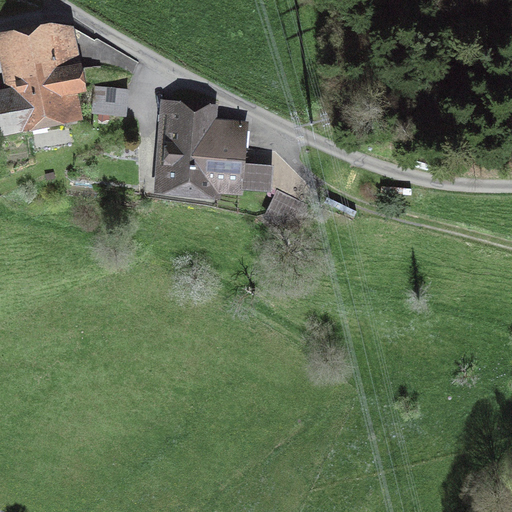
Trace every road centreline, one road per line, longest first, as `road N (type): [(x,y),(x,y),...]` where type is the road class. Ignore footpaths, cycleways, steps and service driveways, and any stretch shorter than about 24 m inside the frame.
road 1 (track): [(50,0),(375,169),(433,186),(511,188)]
road 2 (track): [(285,126),(294,167),(353,205),(511,248)]
road 3 (track): [(151,57),(144,110),(0,186)]
